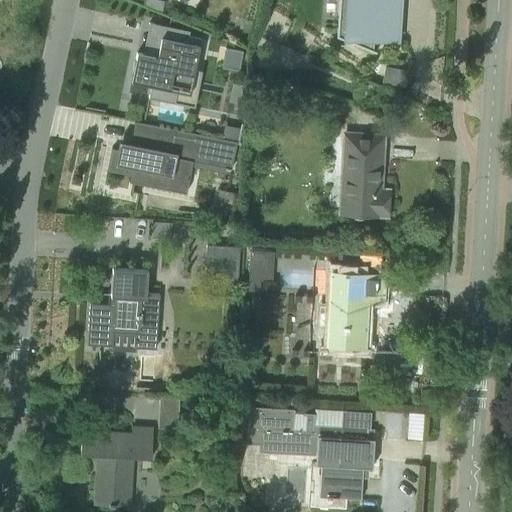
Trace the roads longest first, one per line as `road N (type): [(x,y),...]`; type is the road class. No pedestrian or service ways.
road 1 (residential): [(13,511),(31,176)]
road 2 (tertiary): [(468,511),(490,179)]
road 3 (residential): [(31,176),(69,0)]
road 4 (tertiary): [(490,179),(501,0)]
